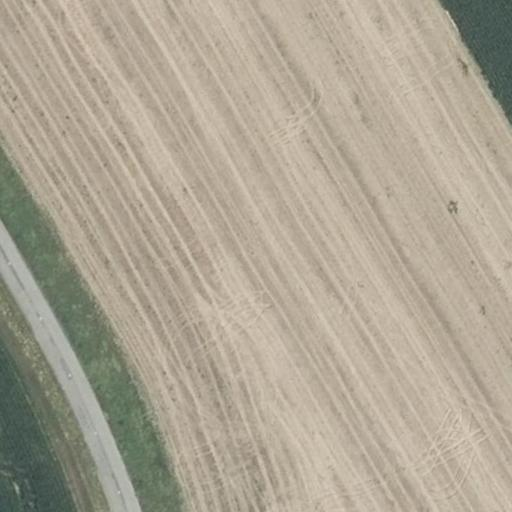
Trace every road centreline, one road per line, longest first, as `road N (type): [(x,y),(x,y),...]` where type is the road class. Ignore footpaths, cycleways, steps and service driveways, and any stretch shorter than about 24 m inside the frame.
road 1 (tertiary): [(124,511),(60,360),(0,257)]
road 2 (track): [(0,326),(91,511)]
